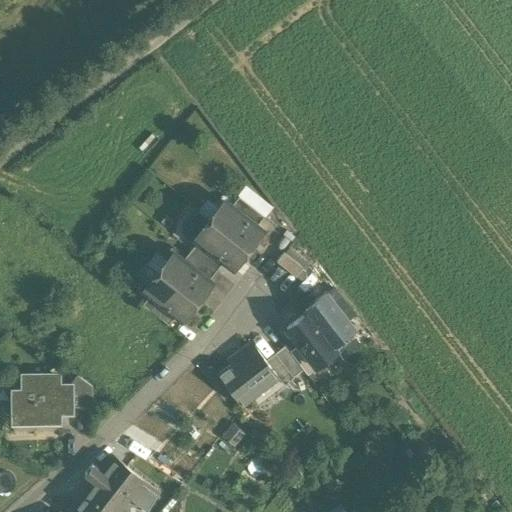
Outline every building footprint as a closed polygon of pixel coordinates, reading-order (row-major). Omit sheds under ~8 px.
[(271,208),(245,188),(238,198),(263,217),(271,208)] [(263,217),(238,198),(231,207),(256,227),(263,217)] [(231,207),(224,201),(209,220),(247,250),(262,232),(256,227),(231,207)] [(247,250),(209,220),(194,239),(197,242),(223,262),(232,269),(247,250)] [(223,262),(197,242),(190,251),(215,271),(223,262)] [(293,244),(280,259),(303,278),(316,263),(293,244)] [(215,271),(190,251),(182,260),(208,281),(215,271)] [(182,260),(173,253),(158,272),(196,302),(211,283),(208,281),(182,260)] [(196,302),(158,272),(143,291),(149,296),(175,316),(181,321),(196,302)] [(352,330),(325,294),(304,310),(306,313),(332,346),(352,330)] [(175,316),(149,296),(142,305),(168,325),(175,316)] [(299,345),(316,367),(336,351),(332,346),(306,313),(286,329),(299,345)] [(299,345),(289,353),(302,370),(307,375),(317,368),(316,367),(299,345)] [(265,361),(254,346),(240,357),(236,352),(227,360),(231,364),(217,374),(241,405),(277,377),(265,361)] [(289,353),(284,346),(265,361),(277,377),(283,385),(302,370),(289,353)] [(58,376),(22,376),(22,391),(12,391),(12,434),(58,434),(58,413),(71,412),(71,408),(71,386),(58,386),(58,376)] [(92,387),(77,376),(70,384),(71,386),(71,408),(92,408),(92,387)] [(134,443),(157,453),(170,426),(153,419),(150,426),(143,423),(134,443)] [(157,491),(111,454),(98,471),(101,474),(75,508),(71,504),(71,505),(79,511),(116,511),(129,496),(144,507),(157,491)]
